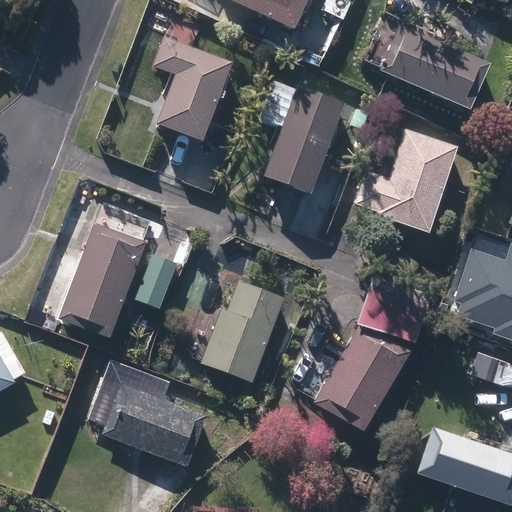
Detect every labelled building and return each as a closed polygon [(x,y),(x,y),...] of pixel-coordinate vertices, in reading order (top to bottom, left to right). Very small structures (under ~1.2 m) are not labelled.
[(226,0),(288,31),(303,0),(226,0)] [(397,30),(375,77),(460,117),(482,70),(397,30)] [(194,148),(226,70),(160,43),(149,70),(172,79),(151,131),(194,148)] [(258,182),(303,200),(339,110),(294,92),(258,182)] [(420,240),(452,153),(401,135),(382,186),(362,179),(351,210),(371,217),(370,222),(420,240)] [(55,319),(105,339),(143,243),(93,224),(55,319)] [(463,303),(456,322),(511,340),(511,243),(505,261),(473,251),(456,301),(463,303)] [(176,266),(152,256),(136,298),(160,307),(176,266)] [(368,273),(349,327),(354,328),(407,346),(425,293),(368,273)] [(198,370),(246,388),(278,304),(235,288),(224,317),(219,315),(198,370)] [(308,406),(356,433),(407,346),(354,328),(308,406)] [(0,392),(8,387),(0,372),(0,392)] [(119,388),(98,438),(179,471),(200,421),(119,388)] [(424,430),(408,475),(503,508),(511,482),(511,450),(480,440),(477,448),(424,430)]
